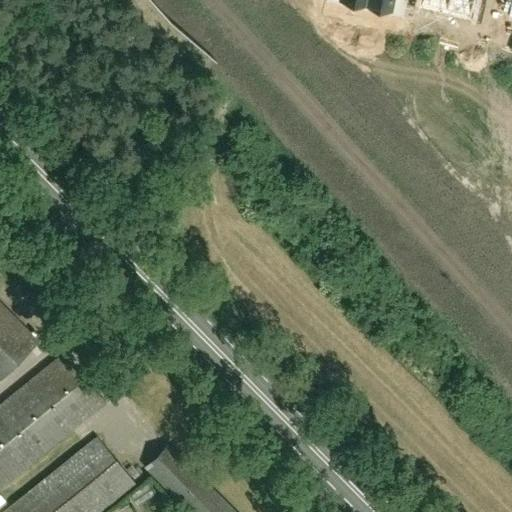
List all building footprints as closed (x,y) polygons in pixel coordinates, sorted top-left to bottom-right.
[(364,0),(363,8),(402,16),(405,0),(364,0)] [(405,0),(405,3),(444,11),(446,0),(405,0)] [(446,0),(444,11),(445,11),(446,7),(465,11),(463,19),(480,23),(485,0),(446,0)] [(0,378),(38,341),(0,303),(0,378)] [(0,486),(105,402),(64,352),(0,404),(0,486)] [(98,511),(134,483),(96,436),(1,511),(98,511)] [(189,511),(236,511),(167,443),(144,466),(189,511)] [(114,457),(127,468),(134,460),(121,449),(114,457)]
